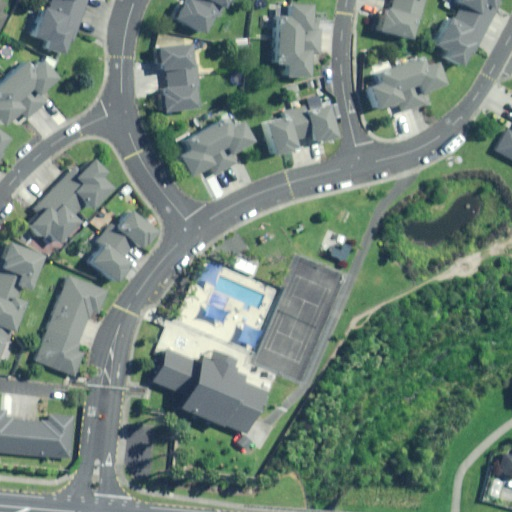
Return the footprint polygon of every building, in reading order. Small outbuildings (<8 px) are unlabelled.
[(44,46),(62,51),(65,40),(70,41),(83,0),(48,0),(47,7),(42,5),(32,35),(47,40),(44,46)] [(180,0),(171,18),(200,34),(211,14),(214,16),(222,0),(180,0)] [(391,0),(390,7),(383,6),(377,30),(409,38),(413,21),(417,22),(422,0),(391,0)] [(496,0),(456,0),(456,2),(460,4),(452,19),(448,17),(435,43),(447,49),(443,55),(461,65),(468,52),(472,54),(499,1),(496,0)] [(309,27),(309,3),(286,2),(286,15),(275,15),(273,62),(284,63),(283,76),(307,77),(308,53),(318,53),(319,27),(309,27)] [(245,39),(232,41),(233,49),(246,48),(245,39)] [(190,65),(188,42),(155,45),(157,70),(164,70),(165,85),(159,86),(161,110),(194,107),(192,86),(197,85),(195,65),(190,65)] [(377,82),(366,86),(374,108),(396,101),(399,111),(423,102),(420,92),(444,83),(436,61),(423,65),(420,56),(374,72),(377,82)] [(0,124),(17,110),(24,119),(44,101),(36,93),(53,78),(38,61),(29,69),(22,61),(0,80),(0,124)] [(281,116),(261,122),(270,154),(295,147),(293,139),(310,135),(313,142),(335,136),(325,104),(303,110),(301,105),(280,111),(281,116)] [(187,150),(174,157),(185,177),(207,165),(212,174),(234,162),(230,154),(251,142),(239,121),(228,127),(223,118),(182,140),(187,150)] [(511,131),(506,128),(494,150),(511,159),(511,131)] [(35,213),(26,223),(40,236),(43,233),(54,244),(78,220),(72,215),(83,205),(88,210),(114,183),(103,173),(88,159),(77,170),(72,165),(30,208),(35,213)] [(154,229),(128,210),(115,227),(110,223),(95,242),(100,245),(87,263),(113,283),(128,263),(122,259),(133,244),(139,249),(154,229)] [(0,358),(22,301),(14,298),(19,286),(27,289),(40,255),(6,242),(0,257),(0,358)] [(255,267),(236,258),(232,267),(251,276),(255,267)] [(65,276),(32,361),(71,376),(81,352),(76,350),(91,311),(96,313),(104,291),(65,276)] [(194,362),(164,348),(149,381),(181,395),(175,407),(243,437),(263,392),(238,381),(240,376),(228,370),(233,359),(210,349),(205,361),(197,357),(194,362)] [(0,410),(0,452),(66,458),(70,417),(46,415),(45,423),(4,419),(4,411),(0,410)] [(511,454),(496,450),(490,474),(511,480),(511,454)]
